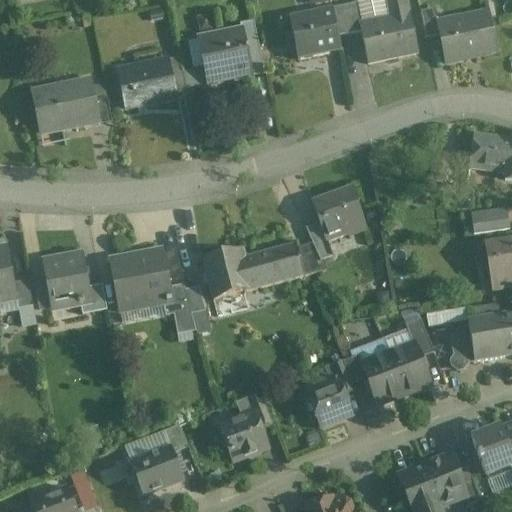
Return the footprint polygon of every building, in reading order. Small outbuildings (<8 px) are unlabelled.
[(405,0),(396,0),(385,2),(384,0),(354,0),(356,5),(360,25),(359,25),(361,34),(368,66),(418,56),(405,0)] [(437,26),(439,38),(445,66),(497,56),(486,3),(484,3),(487,15),(437,26)] [(356,5),(332,10),(338,38),(361,34),(359,25),(360,25),(356,5)] [(332,10),(289,19),(298,62),(329,56),(326,40),(338,38),(332,10)] [(434,11),(420,14),(426,40),(439,38),(437,26),(434,11)] [(265,76),(253,23),(240,26),(241,32),(242,32),(252,79),(265,76)] [(241,32),(197,41),(197,43),(188,44),(193,69),(202,67),(203,69),(205,69),(209,86),(244,78),(244,80),(252,79),(242,32),(241,32)] [(179,59),(168,62),(176,101),(187,98),(179,59)] [(167,68),(141,73),(140,68),(118,72),(126,111),(176,101),(168,62),(166,62),(167,68)] [(73,89),(36,96),(44,133),(56,131),(57,133),(59,134),(61,134),(87,128),(82,105),(94,102),(90,80),(72,84),(73,89)] [(94,102),(82,105),(87,128),(111,123),(106,100),(94,102)] [(511,135),(511,141),(473,136),(469,171),(505,176),(504,182),(511,183),(511,135)] [(351,189),(311,203),(319,224),(326,244),(327,244),(348,236),(348,238),(367,231),(351,189)] [(507,216),(471,221),(473,237),(509,232),(507,216)] [(326,244),(319,224),(305,230),(320,262),(332,258),(327,244),(326,244)] [(511,242),(492,246),(498,278),(498,279),(511,276),(511,242)] [(295,246),(253,257),(261,290),(304,278),(296,249),(295,246)] [(320,274),(308,246),(296,249),(304,278),(320,274)] [(6,249),(0,250),(0,303),(16,301),(13,284),(6,249)] [(241,250),(202,261),(206,276),(200,277),(203,289),(209,287),(213,302),(261,290),(253,257),(244,259),(241,250)] [(163,252),(109,262),(119,313),(163,305),(165,317),(173,316),(171,304),(172,304),(169,289),(163,252)] [(82,257),(42,264),(51,309),(79,304),(91,302),(88,288),(82,257)] [(511,276),(498,279),(498,278),(490,279),(492,292),(511,289),(511,276)] [(27,281),(13,284),(16,301),(17,310),(32,307),(27,281)] [(101,286),(88,288),(91,302),(93,314),(106,311),(101,286)] [(183,286),(169,289),(172,304),(171,304),(173,316),(177,336),(196,333),(191,317),(185,292),(183,286)] [(199,288),(185,292),(191,317),(205,313),(199,288)] [(91,302),(79,304),(82,316),(93,314),(91,302)] [(497,306),(465,311),(467,321),(468,321),(468,322),(499,317),(497,306)] [(465,311),(428,316),(430,327),(466,322),(467,321),(465,311)] [(511,314),(499,317),(468,322),(468,321),(467,321),(466,322),(466,324),(467,324),(467,327),(473,362),(472,362),(472,364),(472,365),(475,364),(511,358),(511,314)] [(433,355),(420,321),(405,327),(412,347),(413,346),(419,360),(433,355)] [(467,327),(457,331),(451,340),(454,357),(451,362),(452,369),(456,372),(462,371),(466,365),(472,364),(472,362),(473,362),(467,327)] [(412,347),(387,356),(403,398),(429,388),(419,360),(413,346),(412,347)] [(362,366),(361,366),(366,380),(377,408),(403,398),(387,356),(362,366)] [(359,357),(342,363),(351,386),(366,380),(361,366),(362,366),(359,357)] [(351,386),(342,363),(324,370),(330,384),(337,382),(343,397),(354,393),(351,386)] [(330,384),(307,394),(310,402),(307,408),(309,413),(315,415),(321,429),(350,418),(343,397),(337,382),(330,384)] [(260,395),(235,405),(241,419),(253,415),(259,431),(272,426),(260,395)] [(241,419),(219,428),(224,439),(221,445),(224,450),(229,452),(233,464),(267,451),(259,431),(253,415),(241,419)] [(178,427),(163,434),(169,451),(171,450),(173,456),(187,450),(178,427)] [(511,458),(511,427),(501,431),(511,458)] [(511,459),(500,429),(470,440),(486,479),(511,468),(511,459)] [(169,451),(130,466),(142,498),(183,483),(173,456),(171,450),(169,451)] [(450,458),(424,468),(440,510),(465,500),(466,499),(456,474),(450,458)] [(423,466),(410,471),(411,473),(398,478),(410,511),(441,511),(440,510),(424,468),(423,466)] [(481,503),(467,469),(456,474),(466,499),(465,500),(468,508),(481,503)] [(93,511),(96,511),(82,475),(71,480),(83,511),(93,511)] [(75,511),(67,490),(30,504),(32,511),(75,511)] [(342,501),(332,505),(331,500),(303,510),(303,511),(350,511),(352,510),(350,504),(349,504),(345,502),(343,503),(342,501)]
